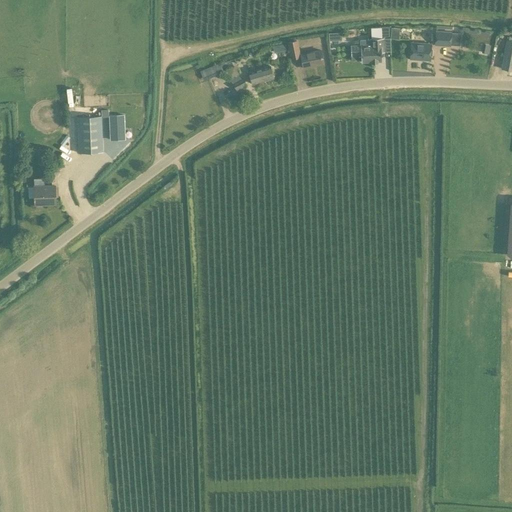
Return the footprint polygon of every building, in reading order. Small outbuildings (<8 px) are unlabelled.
[(435,31),(434,44),(449,45),(450,32),(435,31)] [(361,59),(361,62),(371,61),(372,63),(377,63),(376,61),(381,61),(381,52),(383,52),(382,38),(370,38),(370,39),(360,40),(360,45),(350,46),(351,60),(361,59)] [(297,40),(287,42),(291,59),(301,57),(297,40)] [(511,41),(506,40),(501,69),(511,70),(511,41)] [(409,58),(429,60),(430,44),(410,43),(409,58)] [(323,63),(320,50),(301,54),(303,68),(311,67),(311,65),(323,63)] [(218,64),(200,71),(203,80),(217,74),(221,72),(218,64)] [(240,72),(237,66),(226,70),(229,78),(232,83),(236,91),(246,85),(242,77),(243,77),(240,72)] [(252,84),(273,78),(269,66),(248,72),(252,84)] [(124,113),(110,113),(111,138),(124,138),(124,113)] [(102,152),(101,115),(77,116),(78,153),(102,152)] [(34,205),(55,204),(54,185),(33,186),(34,205)]
